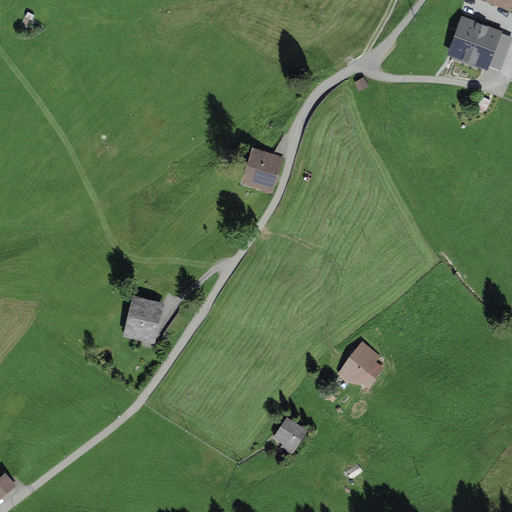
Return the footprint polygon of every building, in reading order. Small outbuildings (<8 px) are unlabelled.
[(511,0),(487,0),(511,9),(511,0)] [(500,34),(472,23),(468,33),(463,30),(455,51),(494,66),(501,46),(497,44),(500,34)] [(366,81),(360,84),(364,92),(370,89),(366,81)] [(257,152),(247,184),(272,192),(282,160),(257,152)] [(164,307),(135,300),(127,335),(156,341),(164,307)] [(180,312),(165,336),(176,343),(191,319),(180,312)] [(363,346),(342,374),(357,386),(379,358),(363,346)] [(292,421),(279,440),(295,451),(308,433),(292,421)] [(358,462),(345,470),(350,480),(364,472),(358,462)] [(9,476),(0,483),(0,502),(18,487),(12,480),(9,476)]
